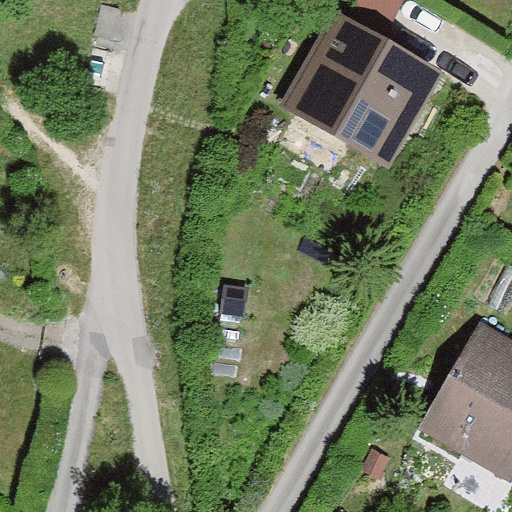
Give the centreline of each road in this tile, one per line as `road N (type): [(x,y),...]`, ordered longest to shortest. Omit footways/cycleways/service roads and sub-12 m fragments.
road 1 (residential): [(511,109),(284,511)]
road 2 (residential): [(116,244),(65,511)]
road 3 (residential): [(116,244),(159,511)]
road 4 (residential): [(162,0),(121,182),(116,244)]
